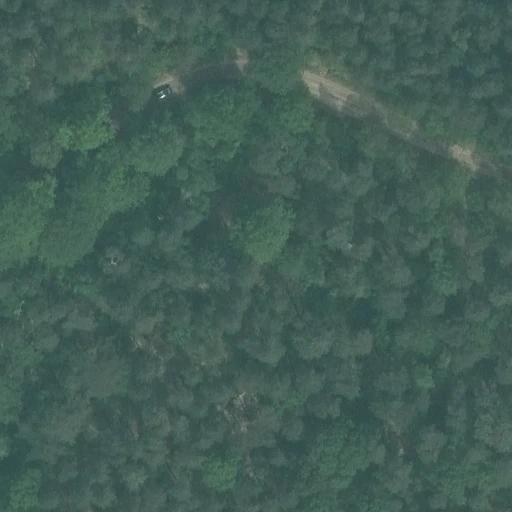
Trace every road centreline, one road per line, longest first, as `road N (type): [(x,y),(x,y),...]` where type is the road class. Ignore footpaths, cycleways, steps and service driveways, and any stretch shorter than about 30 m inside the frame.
road 1 (track): [(511,178),(257,75),(190,82),(140,107)]
road 2 (track): [(140,107),(0,179)]
